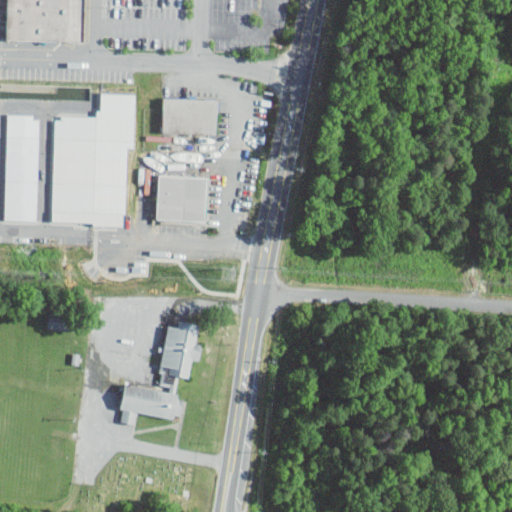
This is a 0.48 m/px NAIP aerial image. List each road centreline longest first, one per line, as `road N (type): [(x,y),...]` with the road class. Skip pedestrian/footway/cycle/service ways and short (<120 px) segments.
road 1 (secondary): [(311,0),(222,511)]
road 2 (residential): [(511,305),(261,291)]
